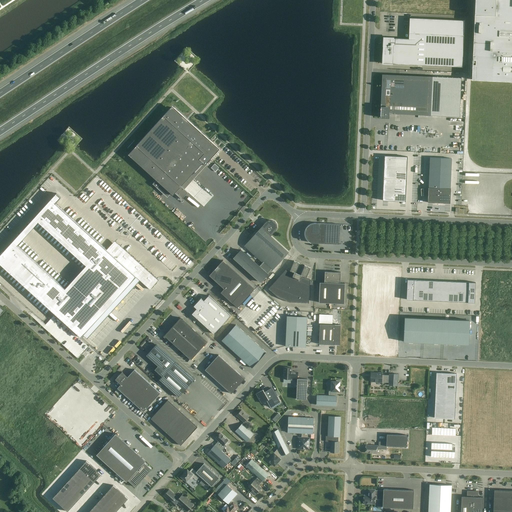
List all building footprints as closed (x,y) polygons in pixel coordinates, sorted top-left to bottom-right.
[(511,0),(475,0),(472,80),(511,81),(511,0)] [(409,33),(409,39),(384,38),(383,63),(447,66),(462,67),(464,20),(410,18),(409,33)] [(433,77),(382,74),(382,75),(383,75),(381,118),(388,118),(389,111),(431,113),(432,77),(433,78),(433,77)] [(140,142),(128,155),(157,181),(153,185),(155,187),(157,189),(161,185),(173,196),(175,194),(182,200),(188,193),(181,187),(202,164),(205,167),(211,160),(210,160),(213,156),(211,155),(216,149),(211,144),(212,143),(207,139),(173,108),(141,143),(140,142)] [(407,157),(385,156),(383,200),(405,201),(407,157)] [(450,189),(451,159),(430,158),(429,188),(428,188),(428,203),(450,204),(450,189)] [(65,289),(18,245),(25,237),(20,233),(0,255),(0,264),(1,264),(81,337),(136,277),(150,290),(159,280),(119,244),(117,247),(122,251),(119,254),(114,250),(111,253),(56,203),(61,197),(56,193),(27,226),(31,230),(39,222),(86,265),(65,289)] [(246,245),(264,261),(259,266),(241,250),(234,258),(261,282),(287,253),(269,237),(275,230),(277,227),(277,224),(275,222),(272,220),(269,220),(267,221),(266,222),(258,232),(253,237),(246,245)] [(313,243),(314,243),(339,244),(340,224),(315,223),(314,223),(313,223),(312,223),(311,224),(310,224),(309,225),(308,225),(307,226),(307,227),(306,227),(306,228),(305,229),(305,230),(305,231),(304,232),(304,233),(304,234),(304,235),(305,236),(305,237),(306,238),(306,239),(307,240),(308,241),(309,241),(309,242),(310,242),(311,243),(312,243),(313,243)] [(222,294),(232,303),(249,284),(223,260),(209,275),(224,289),(221,292),(222,294)] [(286,269),(268,289),(278,297),(289,302),(309,303),(310,279),(306,277),(310,268),(304,265),(300,275),(296,273),(300,263),(294,261),(290,270),(286,269)] [(340,283),(341,272),(325,271),(324,282),(320,282),(319,302),(344,304),(345,283),(340,283)] [(408,279),(407,299),(475,302),(475,282),(408,279)] [(201,298),(194,306),(197,309),(192,314),(214,334),(231,316),(209,295),(204,301),(201,298)] [(306,347),(307,317),(287,316),(286,346),(306,347)] [(470,320),(405,317),(403,342),(469,344),(470,320)] [(181,318),(173,327),(199,351),(207,342),(182,319),(181,318)] [(340,345),(341,325),(320,324),(319,344),(337,345),(340,345)] [(222,340),(252,368),(266,352),(236,325),(222,340)] [(191,360),(199,351),(173,327),(164,336),(165,337),(191,360)] [(178,397),(195,379),(193,377),(157,344),(146,355),(158,366),(155,370),(162,376),(159,379),(178,397)] [(218,355),(212,362),(217,367),(224,360),(218,355)] [(217,367),(223,373),(230,365),(224,360),(217,367)] [(211,375),(217,367),(212,362),(205,370),(211,375)] [(245,379),(230,365),(223,373),(238,386),(245,379)] [(223,373),(217,367),(211,375),(216,380),(223,373)] [(301,399),(306,399),(307,379),(297,379),(298,372),(292,371),(291,371),(291,368),(284,367),(284,379),(291,379),(291,380),(297,381),(296,399),(301,399)] [(121,392),(132,402),(149,383),(134,370),(127,377),(122,372),(115,379),(121,384),(117,388),(121,392)] [(371,373),(371,381),(375,382),(382,383),(382,382),(389,383),(389,385),(397,386),(397,383),(398,374),(390,374),(390,375),(382,375),(382,373),(378,372),(378,373),(371,373)] [(455,419),(457,373),(436,372),(434,418),(455,419)] [(231,393),(238,386),(223,373),(216,380),(231,393)] [(329,386),(331,386),(331,391),(329,390),(329,396),(317,395),(316,405),(336,406),(337,396),(336,396),(336,391),(339,391),(339,389),(340,389),(340,386),(339,386),(339,384),(340,384),(340,380),(336,380),(336,381),(332,381),(329,381),(328,382),(327,383),(327,384),(328,386),(329,386)] [(149,383),(132,402),(143,412),(160,393),(149,383)] [(272,388),(264,392),(263,390),(256,394),(262,403),(267,400),(271,407),(280,402),(272,388)] [(168,400),(151,418),(181,445),(197,427),(168,400)] [(244,422),(235,431),(247,441),(253,434),(244,426),(248,422),(246,420),(249,417),(241,410),(236,415),(244,422)] [(325,442),(331,442),(331,441),(338,442),(338,437),(340,437),(341,416),(328,416),(328,422),(328,424),(328,436),(326,436),(325,442)] [(288,417),(287,432),(302,433),(301,438),(298,438),(298,448),(309,449),(309,438),(308,438),(308,433),(313,433),(314,418),(288,417)] [(456,429),(432,428),(432,435),(456,436),(456,429)] [(274,453),(267,460),(274,466),(277,463),(281,459),(279,458),(281,454),(282,456),(289,452),(278,429),(271,433),(278,448),(274,453)] [(220,433),(215,438),(218,441),(215,445),(207,453),(224,468),(229,462),(231,460),(221,451),(225,447),(223,445),(228,440),(220,433)] [(135,487),(151,469),(144,462),(145,461),(116,434),(97,455),(126,482),(128,480),(135,487)] [(387,434),(386,442),(379,442),(379,446),(366,445),(365,453),(371,453),(377,453),(377,449),(386,449),(386,446),(402,447),(406,447),(407,435),(387,434)] [(452,444),(431,443),(431,457),(455,458),(455,448),(452,448),(452,444)] [(252,459),(246,466),(258,476),(254,481),(248,487),(256,494),(258,492),(258,493),(259,493),(261,491),(261,490),(260,489),(261,488),(258,485),(262,481),(263,481),(263,480),(268,474),(252,459)] [(101,474),(86,461),(53,498),(68,511),(101,474)] [(187,470),(181,476),(186,481),(189,478),(191,480),(193,477),(196,480),(200,476),(211,486),(219,477),(204,463),(196,472),(192,469),(189,472),(187,470)] [(234,511),(238,507),(233,502),(232,503),(230,501),(237,494),(227,484),(218,494),(228,504),(228,503),(230,505),(229,507),(228,506),(223,511),(234,511)] [(450,511),(452,485),(429,484),(428,511),(450,511)] [(113,485),(88,511),(115,511),(128,499),(113,485)] [(363,500),(363,504),(367,504),(367,503),(375,504),(375,498),(383,499),(383,507),(386,507),(413,508),(414,490),(383,489),(383,492),(377,491),(375,491),(375,490),(369,490),(368,494),(367,495),(364,495),(364,500),(363,500)] [(169,490),(164,496),(164,497),(166,498),(171,502),(170,503),(174,506),(177,503),(183,508),(187,511),(190,509),(194,504),(183,494),(176,501),(174,499),(177,496),(169,490)] [(511,490),(494,490),(493,510),(511,510),(511,490)] [(471,511),(473,491),(467,491),(467,496),(461,496),(460,511),(471,511)] [(478,497),(478,491),(473,491),(471,511),(482,511),(483,497),(478,497)]
